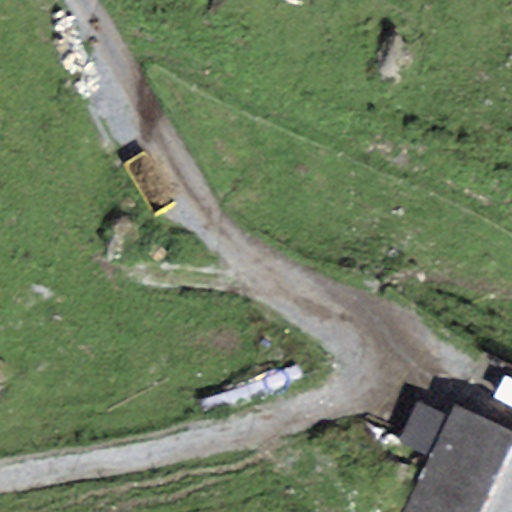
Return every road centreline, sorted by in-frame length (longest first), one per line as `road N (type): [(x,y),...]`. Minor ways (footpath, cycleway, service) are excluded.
road 1 (track): [(0,472),(86,467),(363,400),(411,356)]
road 2 (track): [(120,276),(156,283),(259,273)]
